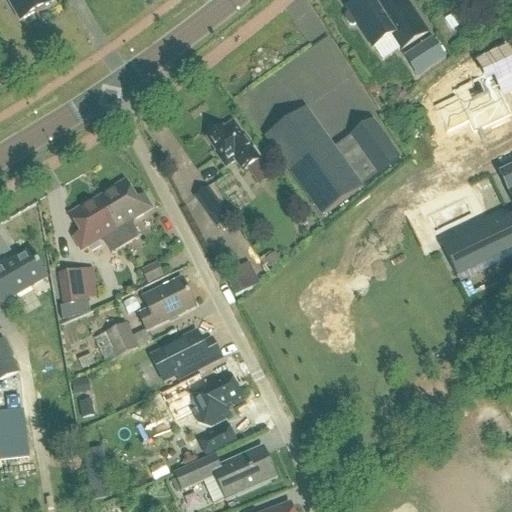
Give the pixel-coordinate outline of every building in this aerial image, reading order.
[(0,0),(2,3),(6,1),(19,24),(51,6),(48,0),(0,0)] [(403,0),(382,0),(379,2),(377,0),(360,0),(345,10),(348,14),(345,17),(344,21),(349,28),(353,29),(356,26),(372,50),(391,38),(400,52),(427,34),(403,0)] [(495,23),(511,9),(511,0),(491,0),(482,8),(495,23)] [(258,88),(323,50),(298,8),(233,46),(258,88)] [(419,83),(436,71),(435,69),(448,61),(433,39),(403,60),(419,83)] [(452,98),(431,109),(445,136),(466,125),(471,135),(510,115),(492,81),(500,76),(505,85),(511,81),(511,63),(504,48),(473,64),(480,76),(449,92),(452,98)] [(333,150),(306,112),(266,140),(323,218),(361,190),(361,189),(400,161),(372,122),(333,150)] [(241,136),(233,125),(224,131),(223,130),(220,132),(219,130),(216,130),(209,135),(208,138),(209,139),(207,141),(219,158),(218,159),(226,171),(235,164),(242,175),(261,162),(242,135),(241,136)] [(511,169),(497,177),(511,205),(511,219),(444,254),(457,279),(511,251),(511,169)] [(98,202),(126,248),(140,239),(133,228),(130,227),(131,221),(135,222),(152,212),(144,199),(137,203),(125,184),(113,191),(113,192),(98,202)] [(216,230),(229,220),(208,191),(195,200),(216,230)] [(112,257),(126,248),(98,202),(83,211),(82,210),(70,217),(81,236),(74,241),(82,254),(99,243),(100,240),(106,241),(105,245),(112,257)] [(0,301),(3,306),(47,280),(31,252),(8,265),(6,262),(0,265),(0,301)] [(142,273),(148,286),(164,278),(158,265),(142,273)] [(98,300),(94,272),(77,275),(59,277),(63,309),(82,307),(81,302),(98,300)] [(236,299),(237,299),(245,294),(237,278),(228,283),(236,299)] [(147,334),(196,310),(182,281),(143,300),(149,312),(139,318),(147,334)] [(94,341),(106,366),(116,361),(139,351),(127,326),(105,336),(94,341)] [(205,350),(198,334),(174,346),(175,348),(152,359),(164,384),(176,379),(178,382),(222,361),(214,346),(205,350)] [(0,382),(18,374),(3,342),(0,343),(0,382)] [(226,382),(224,377),(209,384),(208,384),(195,391),(191,402),(201,423),(211,428),(225,421),(229,411),(243,404),(231,380),(226,382)] [(23,412),(0,415),(0,450),(1,462),(29,459),(23,412)] [(88,426),(99,421),(94,412),(83,417),(88,426)] [(204,458),(236,442),(229,428),(197,445),(204,458)] [(260,458),(258,453),(220,470),(215,459),(175,475),(182,492),(204,483),(214,506),(225,501),(225,502),(276,480),(266,456),(260,458)] [(183,461),(186,468),(199,462),(196,456),(192,457),(191,455),(184,458),(185,460),(183,461)] [(90,478),(93,502),(105,500),(102,476),(90,478)]
